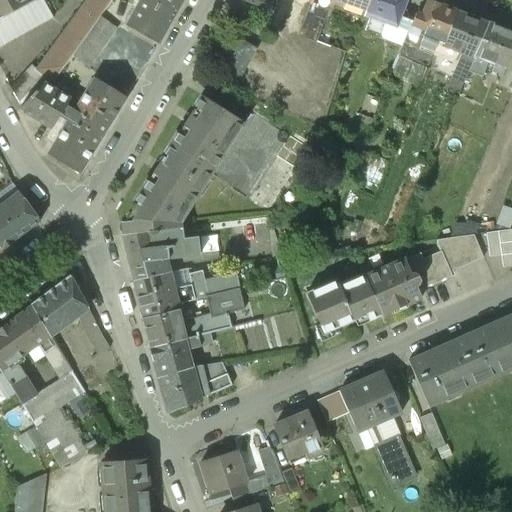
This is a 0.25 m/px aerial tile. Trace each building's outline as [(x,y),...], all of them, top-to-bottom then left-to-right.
[(0,0),(0,18),(31,1),(30,0),(0,0)] [(43,0),(35,0),(0,19),(0,46),(53,17),(43,0)] [(140,0),(127,25),(158,43),(182,0),(140,0)] [(236,0),(235,4),(241,6),(239,11),(253,16),(254,13),(271,20),(278,2),(276,0),(236,0)] [(369,0),(311,0),(310,5),(327,11),(329,6),(362,18),(364,15),(369,0)] [(405,0),(369,0),(364,15),(389,25),(395,27),(405,0)] [(452,9),(428,0),(421,16),(415,13),(411,23),(425,29),(419,43),(422,44),(434,49),(437,42),(452,9)] [(327,11),(310,5),(299,36),(314,42),(327,11)] [(488,22),(452,9),(437,42),(473,55),(488,22)] [(100,16),(76,49),(70,55),(88,68),(117,28),(100,16)] [(511,52),(511,32),(488,22),(473,55),(466,72),(479,78),(486,62),(494,66),(490,74),(501,78),(511,52)] [(228,34),(210,66),(237,81),(254,49),(228,34)] [(284,39),(274,35),(266,52),(277,56),(284,39)] [(313,51),(284,39),(277,56),(274,63),(304,75),(313,51)] [(434,49),(422,44),(417,59),(427,63),(434,49)] [(94,78),(74,110),(65,105),(69,99),(43,83),(20,107),(22,110),(51,128),(59,116),(67,121),(47,154),(79,174),(93,151),(94,152),(114,120),(113,119),(126,97),(94,78)] [(242,123),(202,97),(195,107),(198,109),(180,136),(178,134),(171,145),(212,171),(242,123)] [(212,171),(171,145),(164,155),(167,157),(150,184),(147,182),(135,200),(138,202),(124,223),(123,223),(126,234),(178,228),(177,219),(181,219),(212,171)] [(0,205),(0,247),(1,249),(14,240),(40,221),(18,192),(0,205)] [(511,205),(506,203),(500,221),(511,224),(511,205)] [(251,219),(228,222),(238,262),(262,260),(251,219)] [(126,234),(122,235),(133,281),(168,273),(165,258),(199,255),(197,238),(182,240),(182,227),(178,228),(126,234)] [(511,229),(486,233),(489,257),(501,255),(502,267),(511,265),(511,229)] [(473,235),(437,240),(437,245),(441,252),(442,252),(450,270),(482,256),(473,235)] [(405,260),(365,277),(381,315),(382,316),(421,299),(417,290),(421,288),(422,290),(452,277),(450,270),(442,252),(441,252),(423,260),(421,254),(406,261),(405,260)] [(168,273),(133,281),(136,290),(135,290),(140,310),(141,309),(141,312),(176,304),(168,273)] [(338,286),(336,281),(306,294),(324,334),(367,315),(369,320),(381,315),(365,277),(364,275),(338,286)] [(71,276),(31,305),(50,336),(58,331),(78,316),(85,329),(96,322),(71,276)] [(176,304),(141,312),(150,347),(184,339),(176,304)] [(31,305),(5,324),(25,354),(40,343),(48,354),(63,378),(72,372),(50,336),(31,305)] [(222,315),(192,323),(196,337),(210,334),(222,331),(219,321),(224,319),(222,315)] [(511,315),(409,361),(428,405),(511,367),(511,315)] [(96,322),(85,329),(99,354),(109,348),(96,322)] [(5,324),(0,327),(0,368),(2,371),(14,392),(21,404),(36,395),(18,367),(15,366),(12,362),(25,354),(5,324)] [(65,336),(58,331),(50,336),(72,372),(88,362),(83,354),(79,357),(65,336)] [(196,337),(185,341),(188,350),(212,344),(210,334),(196,337)] [(184,339),(150,347),(159,378),(192,368),(188,350),(185,341),(184,339)] [(222,362),(194,367),(192,368),(200,399),(231,385),(222,362)] [(192,368),(159,378),(168,412),(200,399),(192,368)] [(36,395),(21,404),(33,424),(84,393),(72,372),(63,378),(36,395)] [(373,377),(340,391),(358,432),(402,413),(384,372),(373,377)] [(14,392),(4,398),(11,410),(21,404),(14,392)] [(308,412),(275,426),(288,458),(305,451),(307,456),(324,449),(308,412)] [(431,413),(419,418),(432,448),(444,443),(431,413)] [(27,451),(43,441),(33,426),(17,436),(27,451)] [(395,436),(373,445),(391,488),(413,478),(406,462),(408,461),(401,444),(398,445),(395,436)] [(237,452),(202,463),(211,493),(230,487),(247,482),(246,482),(237,452)] [(148,511),(144,459),(102,462),(105,511),(148,511)] [(292,468),(281,473),(289,492),(300,487),(292,468)] [(38,477),(16,487),(13,511),(37,511),(36,508),(42,505),(37,493),(44,490),(38,477)] [(257,478),(246,482),(247,482),(230,487),(234,498),(251,493),(261,490),(257,478)] [(234,498),(233,499),(237,511),(251,507),(255,506),(251,493),(234,498)]
